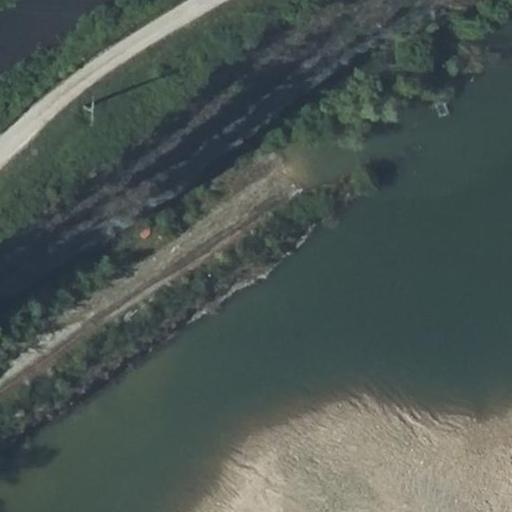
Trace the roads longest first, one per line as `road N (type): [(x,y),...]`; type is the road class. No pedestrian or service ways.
road 1 (track): [(0,363),(296,186),(474,98),(511,91)]
road 2 (track): [(207,0),(139,39),(0,151)]
